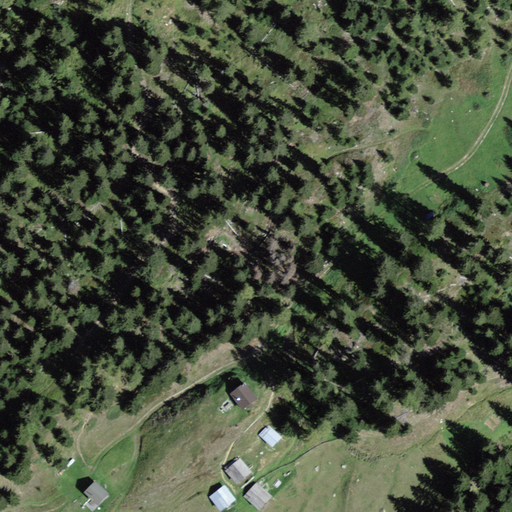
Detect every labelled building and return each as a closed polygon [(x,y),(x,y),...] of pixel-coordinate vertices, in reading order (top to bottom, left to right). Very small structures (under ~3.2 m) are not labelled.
[(245,382),(229,393),(241,410),(257,400),(245,382)] [(268,425),(258,435),(272,449),(282,438),(268,425)] [(240,458),(225,471),(237,486),(252,473),(240,458)] [(84,492),(97,505),(109,494),(96,481),(84,492)] [(256,483),(243,497),(259,511),(272,497),(256,483)] [(225,485),(209,498),(219,511),(236,500),(225,485)]
